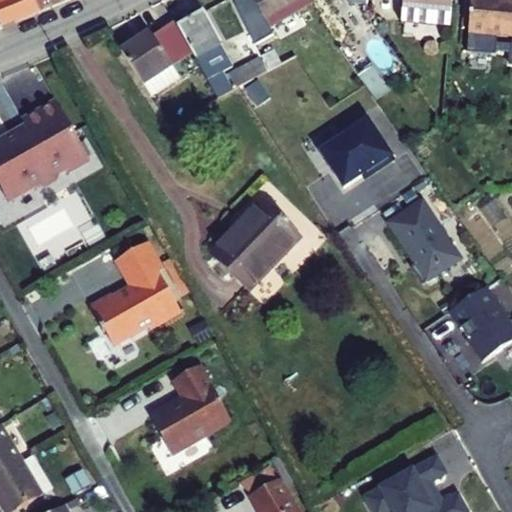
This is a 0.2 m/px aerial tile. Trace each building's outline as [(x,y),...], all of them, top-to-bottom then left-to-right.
[(0,0),(0,29),(40,13),(33,0),(0,0)] [(33,0),(40,13),(72,0),(33,0)] [(249,36),(254,46),(273,35),(270,28),(265,20),(300,0),(239,0),(234,3),(249,36)] [(270,28),(312,4),(309,0),(300,0),(265,20),(270,28)] [(464,0),(462,29),(469,29),(471,0),(464,0)] [(468,35),(511,38),(511,0),(471,0),(469,29),(468,35)] [(401,22),(450,26),(452,7),(402,2),(401,22)] [(191,53),(218,100),(267,72),(260,59),(260,58),(247,65),(235,72),(225,77),(223,74),(233,67),(234,67),(204,13),(177,28),(191,53)] [(172,66),(191,53),(177,28),(174,23),(152,37),(150,34),(120,54),(143,88),(145,87),(173,69),(172,66)] [(332,40),(372,98),(387,88),(347,30),(332,40)] [(249,36),(235,42),(247,65),(260,58),(254,46),(249,36)] [(267,72),(280,65),(273,52),(260,59),(267,72)] [(235,72),(233,67),(223,74),(225,77),(235,72)] [(151,97),(179,79),(173,69),(145,87),(151,97)] [(89,163),(56,103),(23,121),(26,128),(21,131),(19,136),(12,140),(11,137),(0,142),(0,189),(8,203),(38,185),(45,188),(55,182),(57,175),(66,170),(69,174),(89,163)] [(384,114),(401,138),(407,134),(390,110),(384,114)] [(366,118),(340,135),(342,138),(320,153),(343,189),(372,169),(375,173),(393,160),(366,118)] [(422,200),(387,223),(414,265),(410,267),(422,285),(460,259),(422,200)] [(238,238),(266,208),(261,203),(232,232),(238,238)] [(210,256),(249,292),(299,240),(266,208),(238,238),(232,232),(210,256)] [(117,345),(145,329),(149,331),(180,314),(157,274),(162,271),(146,245),(115,262),(130,288),(115,297),(111,296),(90,308),(111,343),(117,345)] [(162,263),(181,297),(189,292),(170,259),(162,263)] [(495,304),(485,289),(449,313),(482,363),(511,342),(511,330),(505,319),(507,318),(497,302),(495,304)] [(189,330),(198,345),(211,338),(202,323),(189,330)] [(149,418),(171,456),(231,422),(199,367),(173,382),(183,399),(149,418)] [(4,411),(10,421),(18,416),(12,406),(4,411)] [(62,427),(52,409),(43,415),(53,432),(62,427)] [(0,474),(20,463),(0,429),(0,474)] [(0,503),(5,511),(17,511),(52,491),(31,456),(20,463),(0,474),(0,503)] [(465,511),(456,495),(441,504),(437,497),(434,499),(429,490),(431,485),(429,482),(444,473),(435,458),(365,498),(372,511),(386,511),(391,509),(392,511),(465,511)] [(273,463),(276,476),(289,473),(286,460),(273,463)] [(251,496),(277,482),(269,467),(238,485),(251,496)] [(74,495),(89,486),(81,474),(66,483),(74,495)] [(293,511),(277,482),(251,496),(259,511),(293,511)] [(65,511),(67,511),(80,504),(77,499),(63,508),(65,511)]
